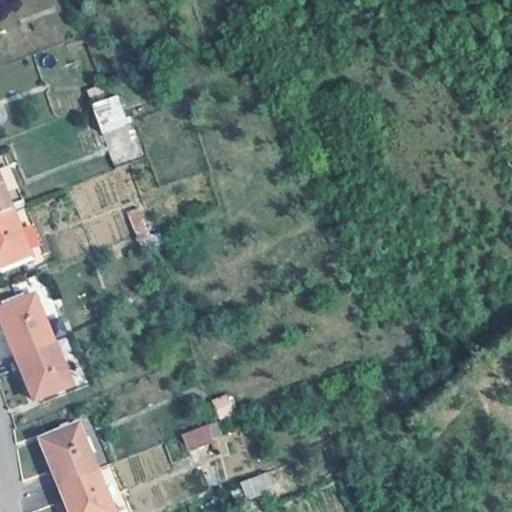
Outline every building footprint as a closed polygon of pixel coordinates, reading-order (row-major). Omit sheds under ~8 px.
[(126,121),(117,94),(106,100),(116,124),(126,121)] [(116,124),(106,100),(90,106),(102,133),(117,127),(116,124)] [(0,217),(11,213),(0,185),(0,217)] [(137,209),(146,232),(156,228),(147,204),(137,209)] [(46,258),(26,206),(11,213),(29,257),(0,268),(0,274),(1,276),(46,258)] [(11,213),(0,217),(0,268),(29,257),(11,213)] [(156,228),(146,232),(154,251),(163,247),(156,228)] [(35,298),(55,344),(70,337),(51,289),(3,307),(5,311),(35,298)] [(0,312),(0,319),(16,359),(55,344),(35,298),(5,311),(0,312)] [(70,337),(55,344),(72,386),(87,380),(70,337)] [(55,344),(16,359),(34,402),(40,400),(43,406),(90,387),(87,380),(72,386),(55,344)] [(225,424),(218,406),(206,410),(209,427),(210,430),(225,424)] [(92,421),(77,426),(96,472),(111,465),(92,421)] [(39,442),(58,486),(96,472),(77,426),(70,430),(67,425),(43,434),(45,439),(39,442)] [(210,430),(209,427),(184,437),(189,452),(213,443),(210,430)] [(112,511),(96,472),(58,486),(64,501),(68,511),(124,511),(121,511),(112,511)] [(277,493),(271,476),(244,488),(250,505),(277,493)] [(64,501),(58,486),(41,493),(47,508),(64,501)]
